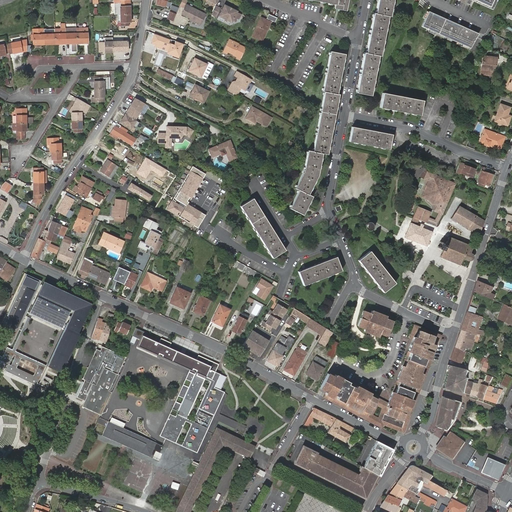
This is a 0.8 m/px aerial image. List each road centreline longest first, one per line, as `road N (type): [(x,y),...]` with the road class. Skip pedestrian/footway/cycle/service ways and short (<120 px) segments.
road 1 (residential): [(24,259),(312,398)]
road 2 (residential): [(134,68),(24,259)]
road 3 (residential): [(453,333),(507,168)]
road 4 (residential): [(507,168),(412,129),(343,114)]
road 5 (residential): [(317,401),(339,365),(370,376),(385,368),(406,313)]
